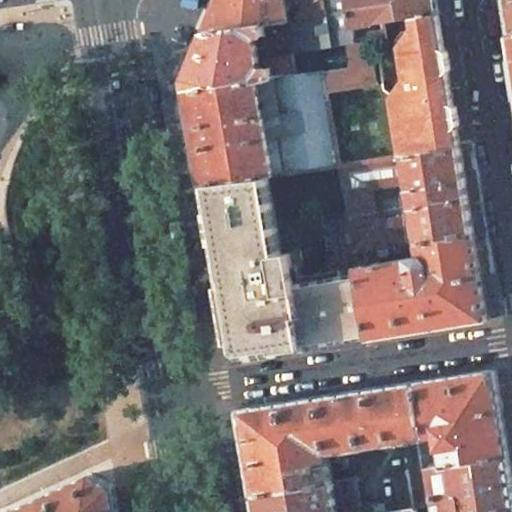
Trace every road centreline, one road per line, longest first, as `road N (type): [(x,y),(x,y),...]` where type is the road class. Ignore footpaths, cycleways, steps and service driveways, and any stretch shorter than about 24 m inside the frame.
road 1 (secondary): [(174,393),(106,0)]
road 2 (residential): [(511,341),(174,393)]
road 3 (residential): [(476,0),(511,222)]
road 4 (residential): [(174,393),(108,454),(0,502)]
road 5 (secondary): [(194,511),(174,393)]
